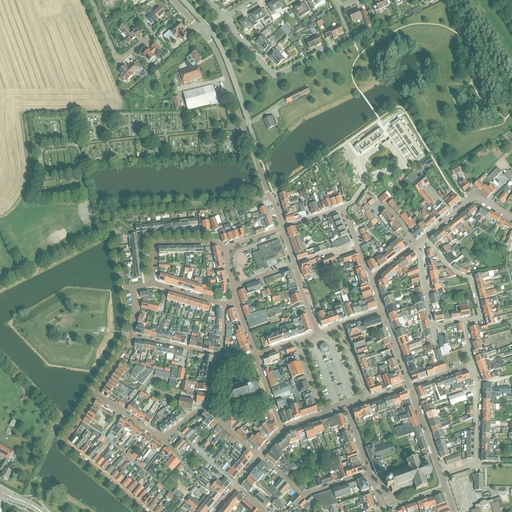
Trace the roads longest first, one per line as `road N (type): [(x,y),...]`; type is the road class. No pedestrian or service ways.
road 1 (tertiary): [(281,228),(202,30)]
road 2 (residential): [(225,17),(277,74),(351,38),(338,7)]
road 3 (residential): [(145,511),(65,443),(95,394)]
road 4 (residential): [(441,473),(477,462),(473,364)]
road 5 (residential): [(206,406),(163,438),(95,394)]
road 6 (residential): [(369,474),(303,495),(259,457)]
road 7 (residential): [(463,321),(480,318),(471,279),(421,242)]
